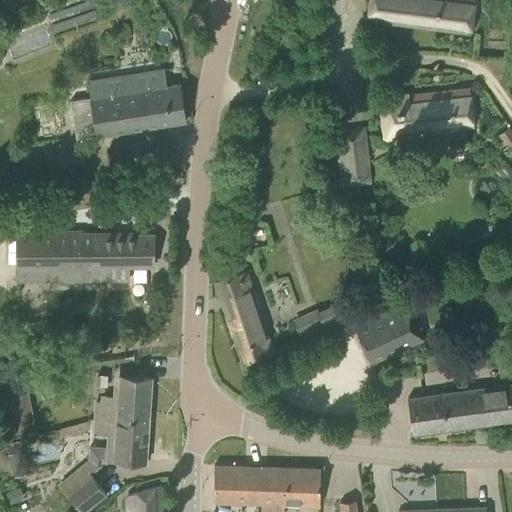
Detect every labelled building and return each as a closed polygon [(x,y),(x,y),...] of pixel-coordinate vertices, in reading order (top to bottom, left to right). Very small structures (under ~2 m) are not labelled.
[(370,0),(368,19),(471,33),(475,0),(370,0)] [(90,96),(67,99),(73,138),(186,121),(180,83),(167,85),(164,69),(88,80),(90,96)] [(380,98),(384,136),(474,126),(469,87),(380,98)] [(500,134),(511,150),(511,129),(510,127),(500,134)] [(319,132),(321,151),(336,149),(334,130),(319,132)] [(336,153),(341,186),(372,182),(367,149),(336,153)] [(0,170),(0,200),(50,195),(49,182),(28,185),(26,168),(0,170)] [(153,234),(132,234),(132,230),(15,230),(15,281),(130,280),(130,266),(152,266),(153,234)] [(491,260),(471,268),(476,280),(496,272),(491,260)] [(215,280),(242,363),(273,353),(245,270),(215,280)] [(293,318),(301,339),(343,323),(334,302),(293,318)] [(356,323),(359,328),(356,329),(371,362),(426,337),(410,302),(376,319),(375,315),(356,323)] [(92,431),(107,432),(106,446),(89,444),(88,460),(60,482),(84,511),(106,494),(89,473),(100,465),(100,459),(146,462),(151,378),(114,375),(113,394),(100,393),(100,399),(94,399),(92,431)] [(511,383),(407,397),(413,434),(511,420),(511,383)] [(4,396),(12,435),(35,430),(27,391),(4,396)] [(262,503),(261,511),(282,511),(283,504),(319,506),(320,467),(214,464),(213,502),(262,503)] [(128,511),(162,511),(162,485),(161,485),(131,493),(127,496),(128,511)] [(19,489),(6,494),(10,504),(23,498),(19,489)] [(340,511),(356,511),(356,500),(339,501),(340,511)]
